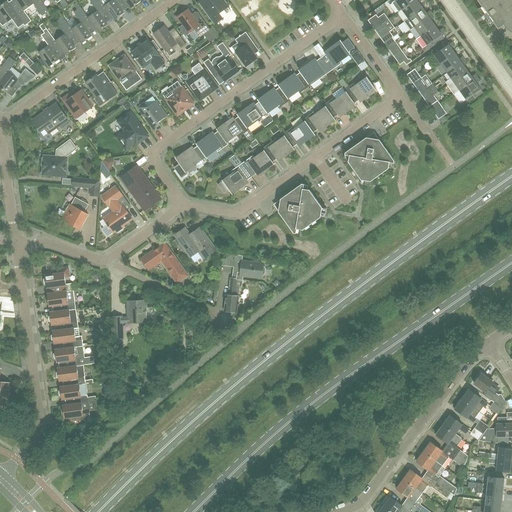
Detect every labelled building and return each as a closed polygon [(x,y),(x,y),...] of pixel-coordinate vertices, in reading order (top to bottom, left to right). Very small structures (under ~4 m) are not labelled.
[(49,11),(40,0),(15,0),(19,5),(23,11),(24,11),(33,4),(42,16),(49,11)] [(102,16),(108,12),(104,6),(100,0),(99,0),(90,0),(97,11),(88,18),(87,18),(92,24),(91,24),(97,32),(108,25),(102,16)] [(118,5),(124,1),(124,0),(123,0),(100,0),(104,6),(108,12),(114,21),(124,13),(118,5)] [(140,1),(139,0),(123,0),(124,0),(124,1),(130,9),(140,1)] [(222,19),(231,12),(227,7),(222,0),(200,0),(199,1),(215,24),(222,19)] [(402,10),(415,0),(390,0),(392,2),(391,3),(398,12),(402,10)] [(408,18),(422,8),(418,3),(422,0),(421,0),(415,0),(402,10),(408,18)] [(504,25),(511,18),(511,0),(477,0),(498,28),(504,25)] [(31,21),(24,11),(23,11),(19,5),(13,9),(7,1),(0,6),(0,23),(2,26),(12,19),(18,27),(23,24),(24,26),(31,21)] [(92,36),(86,28),(91,24),(92,24),(87,18),(88,18),(77,2),(73,5),(77,10),(73,12),(81,22),(71,29),(75,35),(81,44),(92,36)] [(414,27),(432,14),(429,11),(426,14),(422,8),(408,18),(404,21),(410,30),(414,27)] [(209,31),(209,29),(197,12),(192,16),(187,10),(182,13),(181,13),(176,17),(179,22),(181,22),(189,33),(194,30),(200,38),(209,31)] [(374,30),(382,24),(379,20),(376,14),(372,17),(368,20),(371,26),(374,30)] [(421,36),(435,26),(431,20),(434,18),(432,14),(414,27),(420,36),(421,36)] [(75,48),(69,40),(75,35),(71,29),(63,17),(56,22),(65,34),(55,41),(59,47),(65,56),(75,48)] [(53,51),(59,47),(55,41),(43,24),(39,26),(44,33),(41,35),(48,46),(38,53),(49,67),(59,60),(53,51)] [(385,27),(382,24),(374,30),(380,38),(389,32),(386,27),(385,27)] [(176,52),(186,45),(180,36),(174,40),(164,26),(153,34),(166,51),(172,46),(176,52)] [(441,35),(445,32),(442,28),(439,31),(435,26),(421,36),(420,36),(416,39),(425,52),(444,38),(441,35)] [(246,67),(257,58),(249,48),(254,44),(245,32),(235,40),(241,48),(235,52),(246,67)] [(380,38),(387,47),(395,41),(394,41),(397,39),(395,36),(393,37),(389,32),(380,38)] [(8,39),(4,44),(11,49),(15,44),(8,39)] [(156,69),(164,63),(159,56),(147,39),(131,50),(143,67),(151,62),(156,69)] [(340,62),(350,54),(348,52),(354,47),(348,39),(342,43),(340,40),(329,48),(331,50),(321,58),(325,64),(331,71),(341,64),(340,62)] [(387,47),(393,56),(401,50),(395,41),(387,47)] [(441,64),(455,54),(451,48),(454,46),(452,42),(448,45),(446,41),(432,52),(441,64)] [(223,42),(217,46),(225,58),(228,56),(231,54),(223,42)] [(195,53),(191,48),(186,51),(190,57),(195,53)] [(401,50),(393,56),(400,65),(404,62),(406,65),(412,61),(410,59),(408,59),(401,50)] [(24,62),(28,58),(23,53),(19,57),(24,62)] [(447,73),(465,60),(462,57),(459,59),(455,54),(441,64),(447,73)] [(142,79),(124,55),(109,66),(124,88),(131,83),(133,86),(142,79)] [(214,66),(213,67),(209,70),(214,78),(219,75),(224,82),(239,71),(228,56),(225,58),(222,60),(220,57),(219,57),(216,57),(213,60),(212,63),(211,63),(214,66)] [(8,72),(16,62),(9,57),(1,67),(0,65),(0,75),(3,77),(3,78),(8,72)] [(320,79),(331,71),(325,64),(321,58),(311,65),(309,62),(299,70),(300,72),(304,78),(305,78),(309,84),(310,86),(320,79)] [(449,84),(467,71),(464,66),(467,63),(465,60),(447,73),(451,78),(446,81),(446,83),(447,86),(449,84)] [(42,71),(34,63),(29,67),(37,75),(42,71)] [(200,99),(216,87),(199,63),(192,68),(192,70),(196,76),(188,82),(200,99)] [(18,89),(35,77),(25,69),(17,79),(8,72),(3,78),(3,77),(0,81),(0,88),(7,94),(13,85),(18,89)] [(421,78),(415,69),(411,72),(407,75),(413,84),(421,78)] [(178,76),(175,70),(170,74),(174,79),(178,76)] [(455,94),(459,90),(477,78),(475,74),(471,77),(467,71),(449,84),(450,85),(451,87),(451,88),(454,92),(455,94)] [(299,93),(310,86),(309,84),(305,78),(304,78),(300,72),(290,79),(289,77),(278,85),(280,87),(284,93),(288,98),(298,91),(299,93)] [(107,101),(117,94),(109,82),(104,86),(96,75),(85,83),(96,98),(101,94),(107,101)] [(376,91),(366,77),(356,85),(355,83),(344,90),(345,92),(346,92),(354,104),(354,103),(364,97),(365,99),(376,91)] [(475,98),(483,92),(476,83),(480,81),(477,78),(459,90),(466,99),(473,95),(475,98)] [(141,92),(151,85),(148,81),(139,88),(141,92)] [(188,96),(177,81),(161,93),(177,115),(189,107),(183,100),(188,96)] [(419,93),(427,87),(425,83),(417,89),(419,93)] [(279,108),(290,100),(288,98),(284,93),(280,87),(270,94),(268,92),(258,100),(259,102),(263,108),(264,108),(268,113),(278,106),(279,108)] [(430,91),(427,87),(419,93),(422,97),(430,91)] [(77,119),(93,107),(80,90),(72,96),(71,93),(62,99),(77,119)] [(354,104),(346,92),(345,92),(336,99),(334,97),(323,105),(325,107),(333,118),(334,118),(343,111),(345,113),(356,106),(354,103),(354,104)] [(121,106),(127,102),(124,97),(118,102),(121,106)] [(167,116),(156,101),(155,101),(152,97),(137,107),(154,132),(161,127),(158,122),(167,116)] [(432,110),(440,104),(437,100),(429,106),(432,110)] [(259,123),(269,115),(268,113),(264,108),(263,108),(259,102),(249,109),(248,106),(237,114),(239,116),(243,122),(247,128),(257,121),(259,123)] [(48,108),(44,111),(44,112),(32,121),(38,129),(43,126),(48,133),(58,126),(61,130),(70,124),(56,104),(50,109),(48,108)] [(446,114),(443,108),(440,104),(432,110),(438,119),(446,114)] [(324,128),(335,120),(334,118),(333,118),(325,107),(315,114),(314,112),(303,120),(304,122),(305,121),(313,133),(323,126),(324,128)] [(126,150),(139,140),(141,141),(142,140),(148,136),(131,112),(118,121),(126,133),(119,137),(118,139),(119,140),(126,150)] [(249,130),(247,128),(243,122),(239,116),(229,123),(227,121),(217,129),(218,131),(222,137),(223,137),(227,142),(237,135),(238,137),(249,130)] [(433,129),(442,124),(440,119),(430,123),(433,129)] [(315,135),(313,133),(305,121),(304,122),(285,136),(284,136),(292,148),(293,147),(302,141),(304,143),(315,135)] [(218,152),(228,144),(227,142),(223,137),(222,137),(218,131),(209,138),(207,136),(196,144),(198,146),(202,152),(206,157),(216,150),(218,152)] [(380,141),(379,140),(378,140),(374,133),(367,138),(366,137),(345,153),(344,157),(349,157),(348,162),(361,180),(360,184),(370,186),(370,181),(388,168),(389,164),(393,165),(394,161),(380,141)] [(294,150),(293,147),(292,148),(284,136),(285,136),(283,134),(262,149),(263,151),(264,151),(272,162),(282,155),(283,157),(294,150)] [(66,157),(77,149),(70,139),(56,150),(55,157),(44,156),(44,158),(42,158),(41,166),(44,166),(43,174),(65,176),(66,157)] [(197,167),(208,159),(206,157),(202,152),(198,146),(188,153),(186,150),(176,158),(179,163),(173,167),(181,178),(187,174),(186,172),(196,165),(197,167)] [(263,172),(274,164),(272,162),(264,151),(263,151),(254,158),(252,156),(242,163),(251,177),(261,170),(263,172)] [(110,173),(101,160),(100,169),(105,176),(110,173)] [(243,186),(242,184),(251,177),(242,163),(231,171),(233,173),(222,180),(223,181),(217,185),(223,193),(229,189),(232,194),(243,186)] [(214,169),(210,164),(205,168),(209,173),(214,169)] [(161,199),(137,166),(121,178),(144,210),(161,199)] [(91,188),(91,180),(73,178),(73,179),(73,185),(73,186),(91,188)] [(99,180),(91,180),(91,188),(90,196),(98,196),(99,180)] [(305,189),(305,184),(302,184),(280,199),(280,200),(273,204),(278,211),(278,212),(293,233),(297,234),(298,229),(303,230),(320,217),(325,218),(326,208),(322,208),(309,190),(305,189)] [(132,219),(122,205),(121,206),(117,200),(123,196),(116,187),(102,197),(109,206),(113,212),(103,219),(113,232),(132,219)] [(84,213),(89,205),(75,197),(71,205),(69,204),(61,219),(80,229),(88,215),(84,213)] [(200,228),(190,235),(185,228),(174,235),(190,257),(198,251),(203,259),(216,250),(200,228)] [(149,269),(161,261),(177,283),(188,276),(164,243),(142,259),(149,269)] [(265,269),(264,268),(263,266),(263,263),(242,261),(242,256),(231,254),(223,261),(222,266),(234,267),(232,279),(237,279),(236,287),(239,287),(242,287),(243,276),(262,278),(262,275),(263,274),(264,273),(265,269)] [(66,284),(65,277),(67,277),(69,275),(68,269),(66,268),(59,269),(57,271),(57,274),(55,274),(54,269),(46,270),(47,275),(45,275),(45,279),(44,279),(44,284),(46,284),(47,287),(59,286),(60,292),(66,291),(66,292),(73,291),(72,283),(66,284)] [(238,296),(239,287),(236,287),(237,279),(232,279),(230,278),(228,295),(226,295),(224,311),(237,312),(239,296),(238,296)] [(75,302),(73,291),(66,292),(66,291),(60,292),(47,294),(48,297),(46,298),(47,303),(49,303),(49,306),(62,304),(63,311),(69,310),(76,309),(75,302)] [(154,314),(154,309),(153,308),(146,308),(146,301),(127,302),(128,316),(122,316),(122,323),(128,323),(147,322),(146,316),(153,316),(154,314)] [(77,321),(76,309),(69,310),(63,311),(50,312),(50,316),(49,316),(49,321),(51,321),(52,325),(64,323),(65,329),(65,330),(74,328),(78,328),(77,321)] [(122,323),(122,316),(112,317),(112,339),(122,338),(122,323)] [(80,336),(79,328),(78,328),(74,328),(65,330),(65,329),(52,331),(53,335),(51,335),(52,340),(54,340),(54,343),(69,341),(70,348),(83,346),(82,336),(80,336)] [(83,329),(83,336),(97,335),(97,328),(83,329)] [(84,358),(83,346),(70,348),(55,350),(55,353),(54,353),(54,359),(56,358),(57,362),(70,360),(70,367),(77,366),(94,364),(93,356),(84,358)] [(78,377),(77,366),(70,367),(58,368),(58,372),(56,372),(57,377),(59,377),(59,381),(72,379),(73,385),(79,385),(86,384),(85,376),(78,377)] [(10,383),(0,381),(0,369),(0,407),(7,409),(10,383)] [(481,374),(474,383),(485,392),(484,395),(491,400),(499,388),(492,383),(493,382),(481,374)] [(81,396),(79,385),(73,385),(60,387),(60,390),(59,391),(59,396),(61,396),(62,399),(75,397),(75,404),(82,403),(88,402),(96,401),(95,396),(87,397),(87,395),(81,396)] [(134,403),(133,389),(121,390),(123,407),(131,406),(131,403),(134,403)] [(484,408),(488,403),(480,398),(481,398),(469,390),(462,400),(480,412),(483,407),(484,408)] [(493,402),(502,408),(506,403),(500,392),(493,402)] [(476,418),(480,412),(462,400),(455,409),(466,418),(467,417),(474,422),(477,418),(476,418)] [(497,414),(502,408),(493,402),(489,408),(497,414)] [(91,421),(89,410),(83,411),(82,403),(75,404),(63,406),(63,409),(61,409),(62,415),(64,414),(64,418),(77,416),(78,423),(91,421)] [(461,424),(462,424),(450,415),(443,425),(455,434),(459,428),(466,433),(469,430),(461,424)] [(497,436),(511,435),(511,419),(507,420),(507,417),(497,418),(497,425),(496,425),(496,429),(487,429),(483,434),(478,441),(497,443),(497,436)] [(480,421),(474,428),(483,434),(487,429),(488,427),(480,421)] [(462,439),(455,434),(443,425),(436,435),(448,444),(448,443),(455,448),(462,439)] [(470,435),(478,441),(483,434),(474,428),(470,435)] [(442,466),(449,456),(442,451),(430,442),(423,452),(442,466)] [(498,459),(511,460),(511,450),(511,448),(499,447),(498,459)] [(454,454),(465,462),(466,462),(467,458),(457,450),(454,454)] [(435,475),(442,466),(423,452),(416,462),(428,470),(435,475)] [(462,467),(465,462),(454,454),(451,458),(462,467)] [(496,471),(509,472),(511,460),(498,459),(491,458),(485,457),(485,458),(484,463),(497,464),(496,471)] [(403,479),(422,493),(429,483),(422,478),(410,470),(403,479)] [(464,480),(477,481),(477,473),(464,472),(464,480)] [(439,476),(435,482),(450,493),(454,495),(457,488),(439,476)] [(503,490),(504,478),(488,476),(487,488),(503,490)] [(422,493),(403,479),(396,489),(415,503),(422,493)] [(450,493),(435,482),(431,486),(447,498),(450,493)] [(501,502),(503,490),(487,488),(486,500),(501,502)] [(390,511),(411,511),(390,497),(383,507),(390,511)] [(486,511),(500,511),(501,502),(486,500),(484,511),(486,511)] [(420,511),(431,511),(420,503),(416,509),(420,511)]
